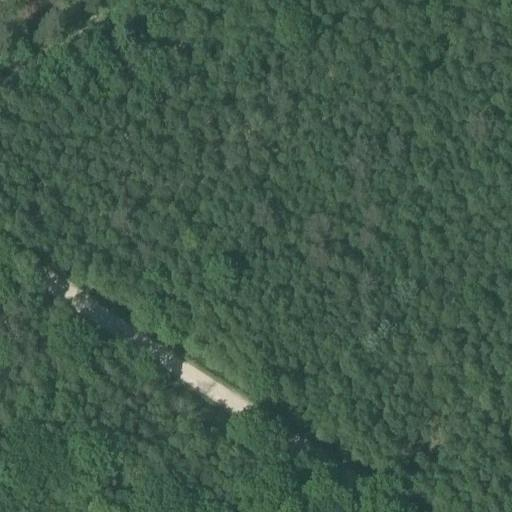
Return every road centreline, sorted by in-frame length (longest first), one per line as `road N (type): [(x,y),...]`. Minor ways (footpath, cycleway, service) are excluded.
road 1 (track): [(402,511),(0,244)]
road 2 (track): [(142,0),(0,87)]
